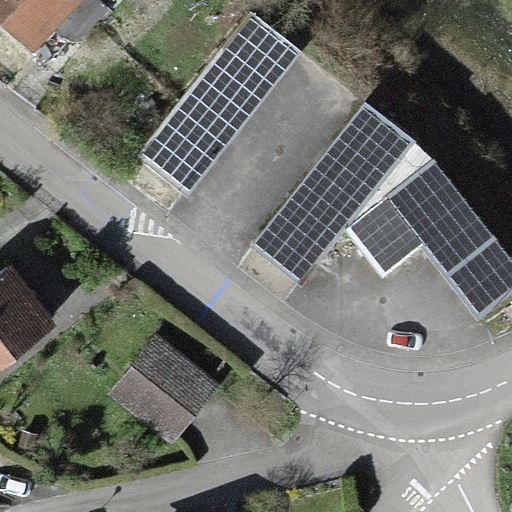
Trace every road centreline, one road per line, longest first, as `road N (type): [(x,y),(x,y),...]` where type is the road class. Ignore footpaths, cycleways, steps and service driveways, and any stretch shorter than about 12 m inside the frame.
road 1 (residential): [(0,128),(335,382),(447,385)]
road 2 (residential): [(386,511),(432,451),(447,385)]
